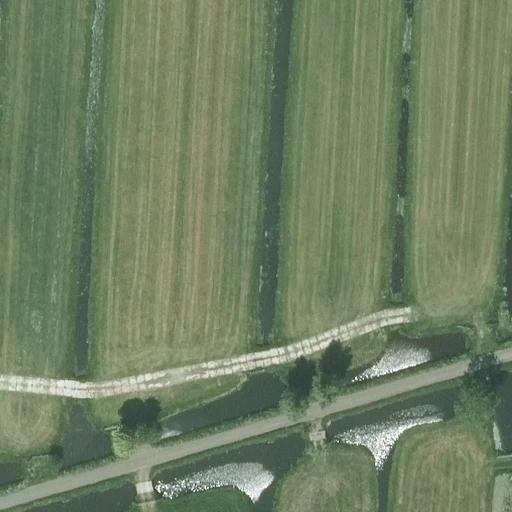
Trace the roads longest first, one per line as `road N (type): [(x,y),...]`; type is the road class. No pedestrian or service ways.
road 1 (unclassified): [(0,500),(511,353)]
road 2 (track): [(0,383),(133,386),(412,315)]
road 3 (track): [(226,365),(247,0)]
road 4 (track): [(140,511),(133,386)]
